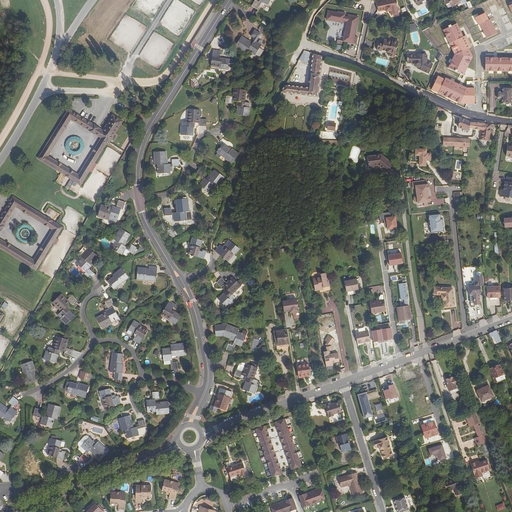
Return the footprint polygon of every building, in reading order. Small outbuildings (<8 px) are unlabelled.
[(260,0),(259,2),(255,0),(251,6),(257,10),(262,2),(268,5),(270,0),(260,0)] [(388,9),(389,11),(390,10),(391,15),(398,14),(397,7),(395,0),(384,0),(376,2),(378,11),(386,9),(388,9)] [(343,41),(356,43),(357,37),(354,36),(358,21),(357,21),(358,17),(350,15),(349,17),(344,16),(345,13),(338,11),(338,12),(328,10),(326,19),(342,22),(345,21),(347,21),(348,21),(346,31),(345,31),(343,41)] [(408,25),(410,33),(417,31),(415,23),(408,25)] [(242,37),(235,47),(246,53),(248,51),(255,56),(261,45),(256,42),(261,34),(255,30),(251,36),(255,38),(251,44),(248,42),(248,41),(242,37)] [(389,52),(389,53),(388,56),(394,57),(398,41),(394,40),(394,42),(389,40),(388,44),(383,43),(378,42),(376,50),(381,51),(381,50),(386,51),(389,52)] [(303,50),(300,60),(307,62),(310,52),(303,50)] [(221,52),(213,51),(211,67),(220,68),(220,69),(227,70),(229,60),(218,58),(219,55),(220,55),(221,52)] [(318,97),(322,56),(313,54),(309,87),(286,85),(281,93),(318,97)] [(418,55),(407,55),(407,63),(414,63),(414,64),(415,66),(416,67),(417,68),(429,74),(433,64),(427,62),(427,55),(418,54),(418,55)] [(501,104),(506,103),(511,103),(511,98),(511,97),(511,91),(511,87),(501,87),(501,92),(496,92),(496,98),(501,98),(501,104)] [(246,91),(234,89),(233,97),(226,96),(225,103),(232,104),(232,101),(238,102),(236,115),(248,117),(250,108),(249,108),(249,103),(245,103),(246,91)] [(341,102),(328,100),(325,130),(338,132),(341,102)] [(109,121),(103,131),(98,128),(69,110),(39,158),(62,173),(75,180),(81,184),(108,141),(109,142),(123,121),(113,115),(112,116),(109,121)] [(200,111),(188,110),(187,122),(182,122),(182,126),(181,126),(180,135),(192,136),(193,123),(199,123),(199,126),(206,126),(206,120),(200,119),(200,111)] [(487,128),(487,124),(471,122),(459,117),(458,127),(469,131),(469,128),(482,130),(480,140),(483,140),(484,127),(487,128)] [(489,141),(490,136),(492,124),(487,124),(487,128),(484,127),(483,140),(489,141)] [(467,147),(468,147),(469,147),(470,139),(446,138),(446,146),(467,147)] [(229,149),(223,144),(217,152),(231,164),(239,155),(232,149),(230,151),(229,149)] [(427,155),(427,150),(417,150),(416,152),(415,153),(415,154),(413,154),(411,154),(411,155),(409,155),(409,163),(410,163),(416,163),(418,163),(418,165),(420,165),(420,166),(426,166),(427,161),(431,161),(432,155),(427,155)] [(166,152),(154,153),(154,165),(157,165),(158,174),(170,173),(170,167),(179,166),(179,160),(172,160),(172,164),(165,165),(165,160),(166,160),(166,152)] [(388,172),(394,164),(382,155),(369,157),(370,169),(375,168),(379,166),(380,164),(381,165),(380,167),(388,172)] [(224,177),(215,170),(210,177),(211,177),(208,181),(203,177),(205,173),(200,169),(196,174),(203,180),(199,185),(208,193),(214,186),(216,188),(224,177)] [(499,198),(511,199),(511,178),(506,178),(505,183),(504,182),(503,188),(505,188),(504,191),(502,190),(500,190),(499,198)] [(418,202),(418,203),(424,202),(427,201),(430,201),(430,200),(431,200),(430,195),(429,196),(429,194),(429,190),(428,189),(430,188),(429,184),(428,184),(427,184),(425,184),(424,180),(412,181),(413,185),(415,185),(416,188),(416,192),(417,196),(414,196),(414,197),(414,201),(416,202),(418,202)] [(453,193),(455,201),(462,200),(461,192),(453,193)] [(62,227),(13,197),(0,218),(0,246),(36,269),(62,227)] [(188,199),(176,200),(177,208),(178,208),(178,212),(171,213),(171,209),(164,209),(165,216),(174,215),(174,222),(186,221),(186,212),(189,212),(188,199)] [(108,208),(101,205),(97,217),(108,221),(109,218),(117,221),(121,210),(122,210),(125,203),(119,201),(116,208),(112,207),(111,210),(108,209),(108,208)] [(48,209),(46,213),(56,218),(58,213),(48,209)] [(429,214),(431,231),(439,230),(439,229),(444,229),(443,221),(441,221),(441,218),(440,213),(429,214)] [(396,216),(385,217),(386,230),(397,229),(396,216)] [(130,235),(120,229),(113,239),(116,241),(111,248),(122,255),(125,249),(133,254),(137,248),(131,245),(128,248),(123,245),(125,241),(126,241),(130,235)] [(202,241),(192,238),(190,245),(191,245),(188,254),(203,259),(206,252),(203,251),(202,252),(199,251),(202,241)] [(239,249),(231,243),(224,251),(222,249),(223,247),(221,246),(215,252),(227,262),(234,255),(239,249)] [(97,256),(88,248),(81,257),(82,258),(76,264),(86,272),(84,274),(90,279),(94,274),(89,269),(91,266),(89,264),(90,262),(91,263),(97,256)] [(402,265),(401,253),(387,254),(387,265),(402,265)] [(146,269),(138,268),(137,280),(156,282),(157,268),(149,267),(149,271),(146,271),(146,269)] [(129,278),(121,269),(114,274),(115,276),(114,278),(113,277),(107,281),(114,290),(129,278)] [(325,286),(323,272),(318,273),(319,277),(317,277),(319,287),(321,287),(325,286)] [(481,293),(480,285),(483,285),(483,275),(477,276),(477,282),(475,282),(475,285),(472,286),(473,294),(470,294),(471,303),(480,302),(479,294),(481,293)] [(226,283),(221,278),(217,283),(221,288),(223,286),(228,290),(218,300),(226,308),(233,302),(232,301),(235,298),(232,295),(243,283),(239,279),(236,281),(232,277),(226,283)] [(354,289),(359,288),(357,278),(353,279),(345,281),(347,291),(354,289)] [(409,299),(406,283),(399,284),(401,300),(409,299)] [(444,305),(455,303),(453,288),(448,288),(448,285),(434,285),(434,293),(441,292),(442,298),(443,298),(444,305)] [(500,293),(500,286),(491,286),(491,288),(486,288),(487,295),(488,295),(489,298),(498,298),(498,293),(500,293)] [(504,300),(511,300),(511,299),(511,288),(503,289),(504,300)] [(67,300),(62,294),(53,303),(61,312),(57,315),(61,318),(60,319),(66,325),(75,317),(66,307),(70,303),(72,305),(77,301),(72,296),(67,300)] [(111,299),(105,302),(108,309),(105,311),(106,314),(104,315),(103,314),(96,318),(102,329),(112,324),(111,322),(118,318),(113,307),(114,306),(111,299)] [(295,312),(293,299),(287,300),(289,311),(290,311),(292,310),(292,313),(295,312)] [(384,299),(370,301),(372,314),(386,311),(384,299)] [(169,301),(161,315),(169,320),(168,321),(175,325),(181,315),(171,310),(173,307),(175,308),(176,305),(169,301)] [(406,305),(395,307),(397,320),(409,318),(406,305)] [(141,325),(134,321),(128,330),(137,335),(136,338),(134,337),(133,340),(140,344),(148,330),(140,326),(141,325)] [(216,337),(223,336),(230,339),(231,337),(235,339),(233,346),(228,344),(226,350),(232,353),(235,344),(241,347),(246,335),(238,332),(239,329),(227,324),(215,326),(216,337)] [(286,329),(276,331),(279,345),(289,344),(286,329)] [(370,341),(368,330),(355,333),(357,342),(364,341),(364,342),(370,341)] [(493,337),(496,344),(501,341),(497,331),(496,330),(489,334),(491,338),(493,337)] [(331,350),(330,345),(334,338),(327,334),(324,339),(326,341),(325,343),(326,350),(323,351),(323,355),(327,354),(328,358),(324,359),(325,366),(332,365),(331,362),(333,361),(331,353),(329,353),(328,350),(331,350)] [(68,340),(57,337),(53,349),(48,347),(47,351),(46,351),(44,359),(55,363),(59,351),(65,352),(64,355),(70,357),(72,350),(66,348),(68,340)] [(183,344),(170,345),(171,348),(162,349),(164,361),(170,361),(171,370),(178,369),(177,362),(172,362),(172,356),(176,356),(176,357),(184,356),(183,344)] [(122,354),(112,353),(110,372),(122,374),(123,364),(120,364),(120,363),(121,363),(122,354)] [(32,361),(21,365),(27,383),(36,380),(34,372),(33,372),(33,370),(35,370),(32,361)] [(257,367),(246,364),(243,372),(237,369),(234,375),(240,377),(241,375),(247,377),(242,390),(254,394),(257,385),(256,385),(257,380),(253,379),(257,367)] [(489,370),(495,383),(503,380),(500,375),(504,374),(500,365),(497,366),(497,364),(492,366),(493,368),(489,370)] [(88,381),(90,374),(81,371),(79,379),(88,381)] [(446,380),(449,391),(459,387),(461,386),(457,376),(451,378),(450,377),(448,378),(447,380),(446,380)] [(78,384),(70,382),(67,392),(85,398),(89,386),(80,383),(79,386),(77,385),(78,384)] [(386,404),(398,401),(393,383),(386,384),(387,387),(382,389),(386,404)] [(494,396),(490,387),(482,390),(482,388),(477,391),(481,401),(482,401),(491,397),(494,396)] [(231,392),(220,388),(218,394),(219,394),(218,398),(216,398),(213,406),(225,410),(231,392)] [(109,389),(99,391),(101,399),(102,399),(104,408),(120,404),(118,396),(115,397),(115,398),(112,399),(109,389)] [(358,395),(365,418),(373,416),(368,399),(379,396),(377,389),(358,395)] [(159,392),(152,393),(153,400),(147,401),(148,413),(156,412),(157,416),(169,414),(168,402),(160,403),(160,405),(156,405),(155,400),(160,400),(159,392)] [(17,402),(12,397),(8,403),(12,406),(8,411),(4,408),(5,407),(0,403),(0,418),(1,420),(3,417),(10,422),(17,413),(12,409),(17,402)] [(491,397),(482,401),(484,406),(493,402),(491,397)] [(499,400),(491,404),(493,409),(501,406),(499,400)] [(340,412),(337,403),(330,405),(330,404),(325,405),(328,417),(333,416),(333,414),(340,412)] [(60,407),(49,404),(47,411),(48,412),(47,416),(40,415),(42,410),(35,408),(33,415),(42,418),(40,424),(52,427),(54,419),(57,419),(60,407)] [(127,439),(139,435),(137,429),(144,427),(146,427),(144,420),(137,422),(138,427),(132,428),(131,424),(132,423),(130,416),(118,419),(122,431),(125,430),(127,439)] [(289,417),(275,422),(277,426),(280,434),(282,442),(284,447),(286,453),(288,459),(291,466),(292,470),(306,465),(289,417)] [(434,422),(426,424),(422,426),(426,438),(438,434),(434,422)] [(475,439),(478,448),(485,445),(482,436),(483,435),(478,424),(474,425),(479,437),(475,439)] [(266,425),(252,430),(269,478),(283,473),(281,469),(279,462),(277,455),(274,449),(272,442),(270,437),(268,431),(266,425)] [(345,450),(346,451),(350,450),(348,443),(349,443),(346,434),(335,438),(338,446),(339,446),(341,451),(345,450)] [(94,453),(93,454),(99,459),(107,451),(98,441),(92,436),(89,436),(82,444),(81,446),(81,447),(80,448),(79,448),(78,449),(83,454),(79,458),(84,463),(89,458),(86,454),(91,449),(94,453)] [(392,456),(387,438),(373,442),(375,448),(378,448),(379,451),(381,450),(384,459),(392,456)] [(62,441),(52,439),(49,446),(50,447),(48,455),(63,460),(66,452),(62,451),(61,452),(59,452),(62,441)] [(437,461),(434,450),(426,452),(429,464),(437,461)] [(31,455),(22,462),(33,477),(42,471),(37,464),(35,465),(34,464),(36,462),(31,455)] [(478,465),(478,463),(478,461),(471,464),(476,478),(483,476),(482,473),(490,471),(487,460),(479,463),(480,464),(478,465)] [(228,467),(231,477),(241,474),(242,476),(247,474),(243,462),(231,466),(230,463),(226,464),(228,467)] [(436,475),(438,482),(448,479),(446,472),(436,475)] [(349,485),(351,487),(354,496),(363,493),(357,473),(339,478),(341,487),(349,485)] [(464,493),(458,477),(444,482),(447,491),(455,489),(457,496),(464,493)] [(173,484),(174,482),(165,479),(162,490),(167,491),(170,492),(170,495),(169,498),(175,499),(179,485),(173,484)] [(143,497),(146,497),(151,497),(152,486),(142,485),(142,486),(142,488),(136,488),(135,502),(142,502),(143,499),(143,497)] [(303,495),(300,496),(304,507),(326,499),(322,488),(319,489),(316,491),(308,493),(303,495)] [(126,509),(126,495),(121,495),(121,493),(121,492),(111,492),(111,504),(116,504),(119,504),(119,507),(119,509),(126,509)] [(401,511),(408,510),(404,496),(393,500),(397,511),(401,511)] [(275,505),(271,506),(273,511),(289,511),(297,509),(293,498),(291,499),(286,501),(280,503),(275,505)] [(503,502),(496,506),(498,511),(505,508),(503,502)]
